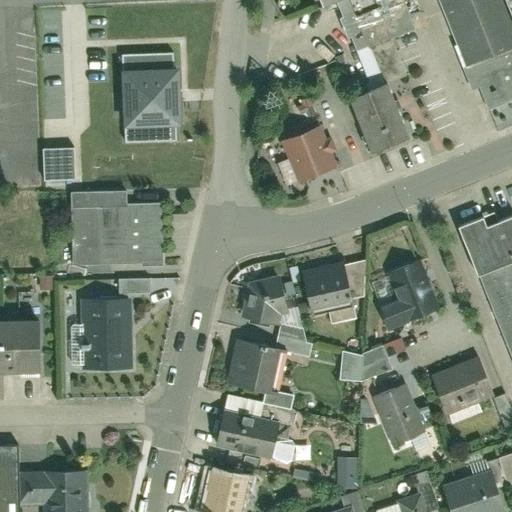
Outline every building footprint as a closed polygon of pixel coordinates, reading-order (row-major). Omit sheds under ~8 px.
[(336,0),(371,88),(389,81),(406,74),(392,38),(417,28),(405,0),(336,0)] [(511,0),(447,0),(488,106),(511,96),(511,0)] [(174,57),(122,59),(125,145),(177,143),(174,57)] [(371,88),(350,96),(372,150),(410,135),(389,81),(371,88)] [(336,165),(321,121),(280,136),(287,158),(276,162),(280,173),(283,184),(336,165)] [(44,147),(45,180),(77,179),(75,146),(44,147)] [(125,192),(72,193),(74,268),(163,266),(161,205),(126,206),(125,192)] [(480,218),(457,228),(511,361),(511,216),(484,228),(480,218)] [(422,260),(390,271),(396,289),(379,295),(386,313),(404,307),(407,317),(439,306),(422,260)] [(344,261),(301,269),(309,307),(351,298),(344,261)] [(247,282),(238,315),(282,325),(287,305),(282,273),(247,282)] [(151,292),(150,277),(119,279),(120,294),(151,292)] [(78,300),(79,367),(127,366),(126,299),(78,300)] [(40,316),(0,317),(0,371),(41,371),(40,316)] [(238,337),(228,381),(274,390),(283,346),(238,337)] [(343,349),(342,376),(391,377),(391,350),(343,349)] [(476,354),(429,373),(445,412),(492,393),(476,354)] [(405,380),(373,394),(392,440),(424,426),(405,380)] [(511,408),(507,393),(496,396),(509,437),(511,435),(511,408)] [(262,402),(226,394),(215,444),(270,457),(270,454),(284,457),(290,459),(296,433),(277,428),(279,417),(260,412),(262,402)] [(0,511),(18,511),(18,449),(0,449),(0,511)] [(511,481),(511,452),(496,458),(505,484),(511,481)] [(338,487),(358,487),(358,456),(338,456),(338,487)] [(242,511),(250,474),(207,466),(199,511),(242,511)] [(44,503),(44,511),(90,511),(90,467),(23,468),(23,503),(44,503)] [(441,483),(449,511),(505,511),(492,468),(441,483)] [(429,511),(422,489),(397,497),(401,511),(429,511)] [(356,511),(353,502),(323,511),(356,511)]
